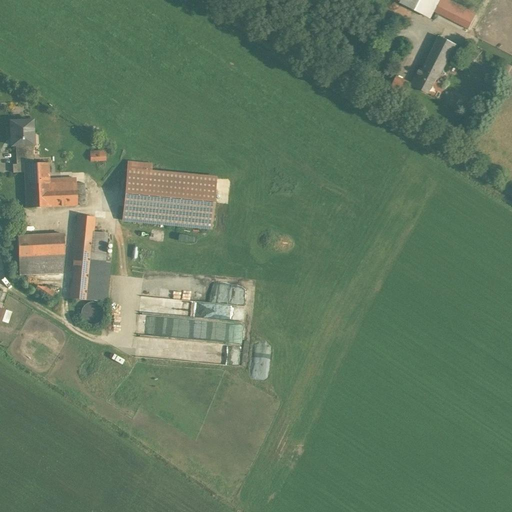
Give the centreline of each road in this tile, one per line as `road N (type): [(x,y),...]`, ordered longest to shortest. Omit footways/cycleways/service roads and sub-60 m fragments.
road 1 (unclassified): [(511,193),(215,0)]
road 2 (track): [(127,361),(11,285),(1,270)]
